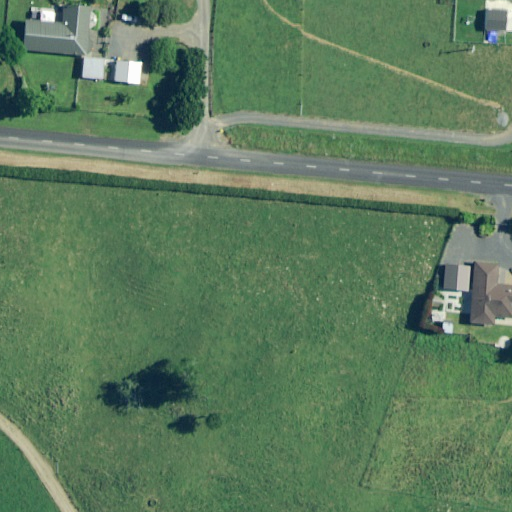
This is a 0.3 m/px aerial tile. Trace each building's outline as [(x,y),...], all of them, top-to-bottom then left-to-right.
[(59,23),(23,20),(21,48),(85,54),(90,6),(61,3),(59,23)] [(83,58),(81,76),(103,78),(105,60),(83,58)] [(114,61),(112,79),(139,82),(142,64),(114,61)] [(490,325),(491,316),(511,319),(511,316),(511,284),(495,283),(497,265),(473,262),(466,323),(490,325)] [(467,266),(444,264),(441,287),(464,290),(467,266)]
